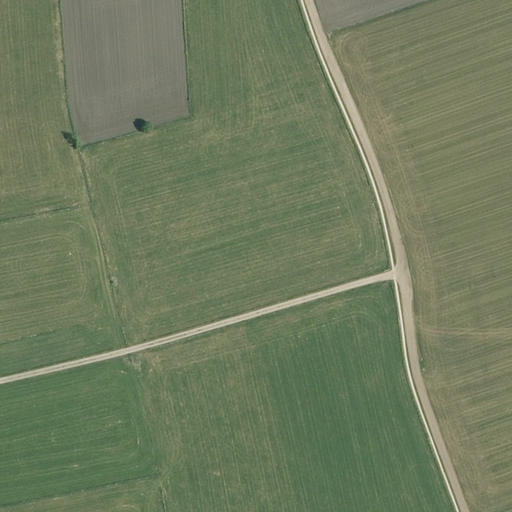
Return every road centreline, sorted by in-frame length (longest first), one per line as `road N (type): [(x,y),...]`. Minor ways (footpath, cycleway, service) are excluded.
road 1 (track): [(308,0),(383,197),(416,379),(464,511)]
road 2 (track): [(0,380),(401,271)]
